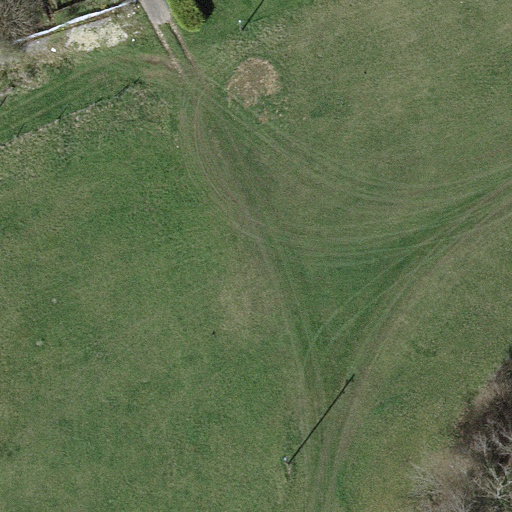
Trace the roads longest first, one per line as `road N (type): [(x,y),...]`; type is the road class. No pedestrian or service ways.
road 1 (track): [(0,124),(120,69),(157,65),(190,73),(299,319)]
road 2 (track): [(315,511),(319,408),(299,319)]
